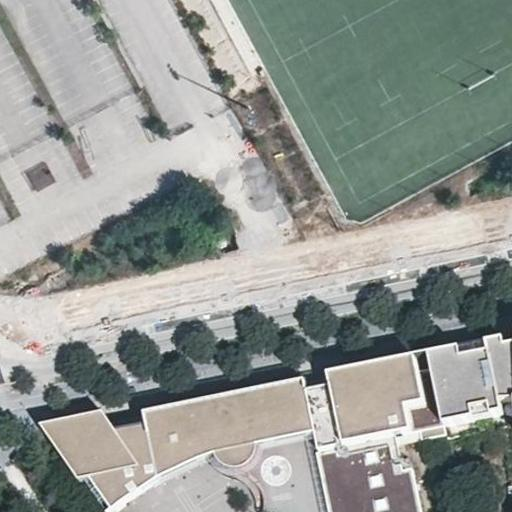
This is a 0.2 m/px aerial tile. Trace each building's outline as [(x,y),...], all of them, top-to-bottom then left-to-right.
[(506,343),(479,349),(484,411),(492,410),(494,419),(505,417),(503,405),(511,404),(511,349),(508,350),(506,343)] [(484,411),(479,349),(432,359),(434,371),(447,429),(477,423),(475,413),(484,411)] [(447,429),(434,371),(421,374),(418,361),(332,379),(334,389),(309,394),(307,384),(148,417),(150,427),(154,449),(132,453),(118,434),(105,416),(43,429),(48,438),(81,483),(91,481),(111,511),(127,511),(166,504),(209,497),(227,494),(238,496),(242,496),(254,491),(259,485),(262,480),(264,472),(263,467),(321,455),(325,473),(322,474),(330,511),(422,511),(411,455),(401,457),(399,447),(397,439),(421,434),(423,442),(448,437),(447,429)] [(477,423),(494,419),(492,410),(484,411),(475,413),(477,423)] [(154,449),(150,427),(118,434),(132,453),(154,449)] [(423,442),(421,434),(397,439),(399,447),(423,442)]
